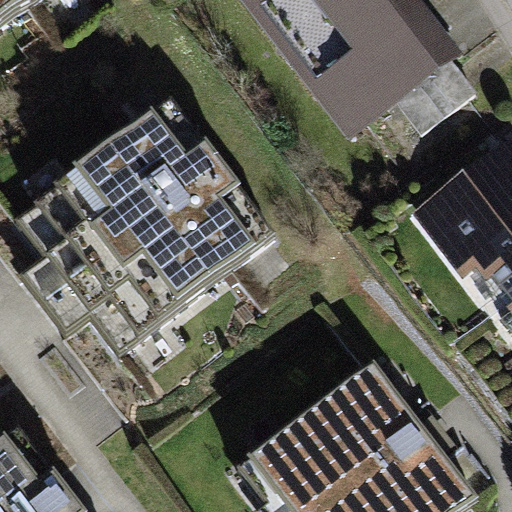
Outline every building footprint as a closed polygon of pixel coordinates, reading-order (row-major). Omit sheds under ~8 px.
[(0,0),(0,24),(31,0),(0,0)] [(419,0),(238,0),(350,146),(465,59),(419,0)] [(151,104),(23,202),(123,331),(251,233),(151,104)] [(511,141),(403,220),(450,286),(476,268),(511,318),(511,141)] [(444,511),(458,502),(366,374),(237,467),(269,511),(444,511)] [(14,431),(0,442),(0,511),(76,511),(62,493),(14,431)]
